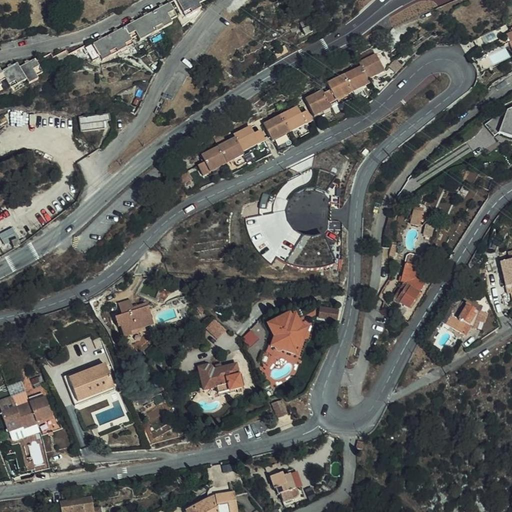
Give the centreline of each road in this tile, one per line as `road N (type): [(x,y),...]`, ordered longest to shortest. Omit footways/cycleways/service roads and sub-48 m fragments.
road 1 (tertiary): [(329,414),(324,389),(351,311),(356,197),(367,167),(451,94),(457,67),(444,61),(351,125),(173,215),(106,275),(0,318)]
road 2 (residential): [(0,492),(274,443),(329,414)]
road 3 (secondary): [(372,14),(203,115),(100,197)]
road 4 (tertiary): [(511,188),(494,203),(369,410),(348,422),(329,414)]
road 5 (residential): [(100,197),(98,164),(226,0)]
road 6 (residential): [(147,0),(82,34),(0,54)]
road 7 (secondary): [(100,197),(0,269)]
